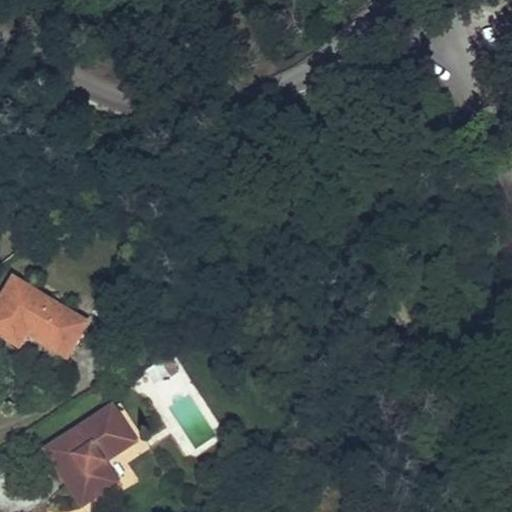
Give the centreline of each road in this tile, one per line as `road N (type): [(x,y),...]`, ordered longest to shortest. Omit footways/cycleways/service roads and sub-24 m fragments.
road 1 (track): [(487,511),(484,490),(365,251),(318,189),(293,76)]
road 2 (unclassified): [(0,34),(184,117),(408,27)]
road 3 (unclassified): [(511,170),(451,38)]
